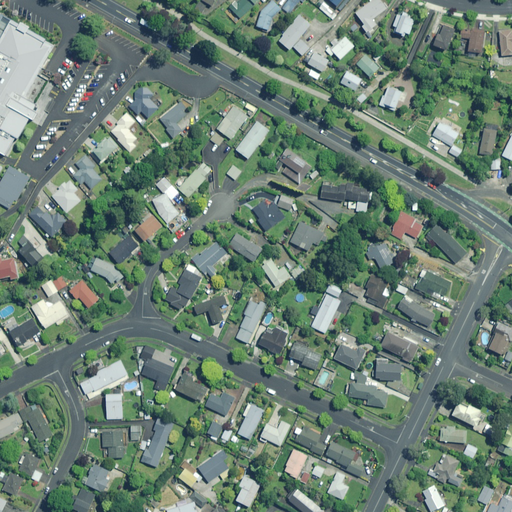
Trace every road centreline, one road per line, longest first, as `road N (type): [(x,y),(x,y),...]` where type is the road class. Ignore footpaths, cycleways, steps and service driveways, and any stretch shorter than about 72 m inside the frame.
road 1 (trunk): [(221,70),(507,234)]
road 2 (residential): [(9,241),(40,185),(134,78),(159,71),(196,86),(221,70)]
road 3 (residential): [(404,447),(141,327)]
road 4 (residential): [(52,361),(78,423),(42,511)]
road 5 (residential): [(141,327),(147,275),(221,206)]
road 6 (trunk): [(97,0),(221,70)]
road 7 (residential): [(507,234),(447,358)]
